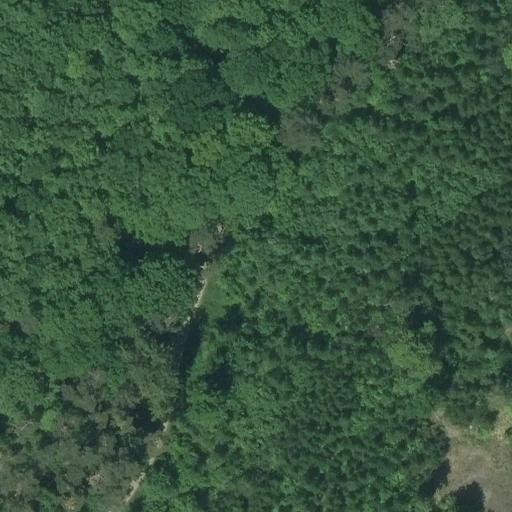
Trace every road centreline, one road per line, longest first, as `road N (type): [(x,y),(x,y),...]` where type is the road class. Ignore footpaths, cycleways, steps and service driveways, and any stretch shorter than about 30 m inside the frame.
road 1 (unknown): [(340,0),(292,56),(220,115),(88,268),(0,322)]
road 2 (track): [(113,511),(158,447),(184,327),(226,207),(223,150)]
road 3 (track): [(0,389),(223,150)]
road 4 (unknown): [(209,254),(182,273),(154,322),(69,414),(24,443),(0,476)]
road 5 (track): [(223,150),(369,0)]
road 6 (track): [(223,150),(220,115),(183,0)]
